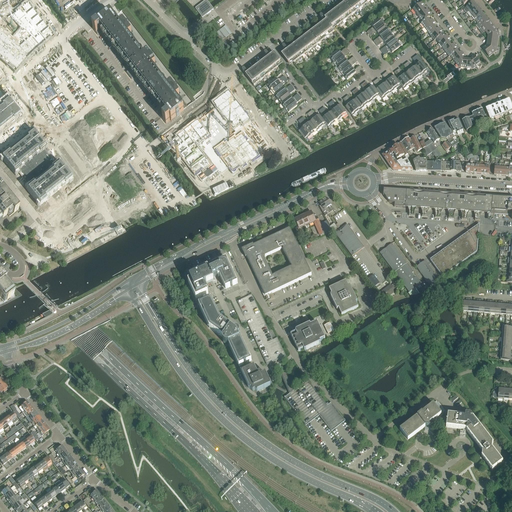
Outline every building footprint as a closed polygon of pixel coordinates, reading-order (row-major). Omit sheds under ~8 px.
[(213,9),(206,0),(196,8),(196,9),(195,9),(196,10),(202,18),(213,10),(213,9)] [(282,46),(282,47),(282,48),(284,50),(285,51),(294,63),(334,31),(333,30),(334,29),(335,28),(336,28),(336,27),(337,27),(339,25),(371,0),(346,0),(327,15),(326,15),(325,16),(325,17),(324,18),(323,18),(324,19),(325,20),(323,21),(287,49),(286,48),(285,46),(284,46),(283,46),(282,46)] [(422,2),(412,10),(416,14),(423,9),(421,6),(423,4),(422,2)] [(469,11),(477,6),(473,2),(463,9),(466,13),(469,11)] [(472,15),(480,10),(477,6),(469,11),(472,15)] [(0,22),(0,59),(14,70),(19,63),(21,64),(24,61),(36,50),(50,37),(22,7),(8,19),(0,22)] [(126,7),(121,11),(122,11),(188,98),(193,94),(126,7)] [(423,9),(416,14),(419,18),(428,11),(427,9),(425,11),(423,9)] [(475,20),(483,14),(480,10),(472,15),(475,20)] [(428,11),(419,18),(422,23),(428,18),(429,17),(428,15),(430,13),(428,11)] [(155,101),(163,112),(165,114),(161,118),(166,124),(170,121),(171,122),(172,122),(170,120),(171,120),(184,110),(183,110),(175,100),(179,96),(175,99),(171,94),(175,91),(171,94),(169,92),(173,88),(171,85),(166,88),(151,68),(155,65),(151,68),(146,62),(150,58),(147,54),(143,58),(127,37),(132,34),(129,31),(125,34),(123,32),(127,29),(127,28),(123,32),(119,27),(123,23),(119,26),(113,18),(117,15),(115,12),(114,12),(111,15),(110,15),(92,29),(97,35),(102,32),(112,45),(113,44),(132,69),(126,73),(132,80),(138,75),(157,100),(155,101)] [(478,24),(486,18),(483,14),(475,20),(478,24)] [(422,23),(421,24),(424,28),(433,21),(432,19),(430,21),(428,18),(422,23)] [(478,24),(476,25),(479,29),(481,28),(489,22),(486,18),(478,24)] [(368,35),(384,24),(380,19),(371,26),(373,28),(366,33),(368,35)] [(433,21),(424,28),(427,32),(434,27),(433,25),(435,23),(433,21)] [(488,36),(498,33),(497,32),(498,31),(490,21),(489,22),(481,28),(484,32),(485,31),(488,36)] [(387,28),(384,25),(386,23),(385,22),(384,24),(368,35),(370,38),(377,33),(378,35),(387,28)] [(226,26),(215,35),(221,43),(232,34),(226,26)] [(434,27),(427,32),(431,37),(440,29),(439,28),(436,29),(434,27)] [(375,44),(391,33),(387,28),(378,35),(380,37),(373,42),(375,44)] [(440,29),(431,37),(434,41),(436,40),(441,35),(439,33),(442,31),(440,29)] [(385,44),(394,37),(391,33),(375,44),(377,47),(384,42),(385,44)] [(498,33),(488,36),(487,46),(483,49),(489,57),(493,54),(493,53),(496,51),(496,47),(497,47),(498,37),(498,33)] [(441,35),(436,40),(439,44),(448,37),(447,35),(445,37),(443,34),(441,35)] [(382,53),(397,42),(394,37),(385,44),(386,46),(380,51),(382,53)] [(448,37),(439,44),(442,48),(449,43),(447,40),(450,39),(448,37)] [(397,42),(382,53),(384,56),(391,51),(392,53),(401,46),(397,42)] [(449,43),(442,48),(446,53),(455,45),(454,44),(451,45),(449,43)] [(455,45),(446,53),(449,57),(450,56),(456,51),(454,49),(456,47),(455,45)] [(333,63),(348,51),(346,48),(340,53),(338,51),(329,58),(333,63)] [(336,67),(345,60),(344,58),(350,54),(348,51),(333,63),(336,67)] [(456,51),(450,56),(453,60),(463,53),(461,51),(459,53),(457,51),(456,51)] [(278,67),(269,55),(267,52),(266,52),(265,52),(264,53),(264,54),(267,57),(246,72),(244,69),(243,69),(242,69),(242,70),(242,71),(244,74),(254,86),(278,67)] [(463,53),(453,60),(457,65),(463,59),(462,57),(464,55),(463,53)] [(472,59),(471,60),(476,67),(480,64),(473,54),(472,55),(471,56),(472,57),(473,58),(472,59)] [(415,67),(422,76),(427,72),(425,70),(427,68),(418,55),(412,59),(417,65),(415,67)] [(340,71),(355,60),(353,57),(347,62),(345,60),(336,67),(334,69),(338,73),(340,71)] [(463,59),(457,65),(459,68),(466,68),(467,60),(464,59),(463,59)] [(343,76),(352,69),(351,67),(357,63),(355,60),(340,71),(343,76)] [(467,60),(466,68),(472,69),(473,69),(476,67),(471,60),(467,60)] [(422,76),(415,67),(413,68),(409,62),(406,64),(417,79),(422,76)] [(413,83),(417,79),(406,64),(403,66),(408,72),(406,74),(413,83)] [(343,76),(347,81),(354,76),(355,78),(364,72),(360,66),(354,71),(352,69),(343,76)] [(413,83),(406,74),(404,75),(399,69),(397,71),(408,86),(413,83)] [(404,90),(408,86),(397,71),(394,73),(399,79),(397,81),(401,86),(404,90)] [(397,81),(394,77),(392,78),(387,72),(384,74),(396,89),(401,86),(397,81)] [(392,93),(396,89),(384,74),(382,76),(387,82),(385,84),(392,93)] [(271,91),(286,79),(284,76),(278,81),(276,79),(267,86),(271,91)] [(274,95),(283,88),(282,86),(288,81),(286,79),(271,91),(274,95)] [(392,93),(385,84),(383,85),(378,79),(375,81),(387,96),(392,93)] [(383,100),(387,96),(375,81),(373,83),(378,89),(376,91),(380,96),(383,100)] [(376,91),(373,87),(371,88),(366,82),(364,84),(375,99),(380,96),(376,91)] [(371,103),(375,99),(364,84),(361,86),(366,92),(364,94),(371,103)] [(278,100),(293,88),(291,85),(284,90),(283,88),(274,95),(278,100)] [(281,104),(290,97),(288,95),(295,90),(293,88),(278,100),(281,104)] [(371,103),(364,94),(362,95),(357,89),(355,91),(366,106),(371,103)] [(362,110),(366,106),(355,91),(352,93),(357,99),(355,101),(362,110)] [(0,158),(7,167),(30,196),(39,207),(71,181),(0,93),(0,158)] [(227,94),(215,103),(235,129),(241,124),(242,125),(248,121),(227,94)] [(285,109),(300,97),(298,94),(291,99),(290,97),(281,104),(285,109)] [(362,110),(355,101),(353,102),(348,96),(346,98),(357,113),(362,110)] [(300,97),(285,109),(288,113),(297,107),(295,104),(302,100),(300,97)] [(352,117),(357,113),(346,98),(343,100),(348,106),(346,108),(352,117)] [(331,103),(342,118),(347,115),(340,106),(338,107),(333,101),(331,103)] [(504,115),(509,113),(504,102),(500,104),(504,115)] [(338,122),(342,118),(331,103),(328,105),(333,111),(331,113),(338,122)] [(499,117),(504,115),(500,104),(495,106),(499,117)] [(495,118),(499,117),(495,106),(490,108),(495,118)] [(338,122),(331,113),(329,114),(324,108),(322,110),(333,125),(338,122)] [(490,120),(495,118),(490,108),(486,109),(488,115),(490,120)] [(490,120),(488,115),(485,116),(482,109),(472,114),(473,117),(475,122),(476,122),(478,121),(478,122),(482,121),(482,123),(487,121),(490,128),(493,127),(490,120)] [(329,129),(333,125),(322,110),(319,112),(324,118),(322,119),(322,120),(326,125),(329,129)] [(322,120),(322,119),(319,116),(317,117),(312,111),(310,113),(321,128),(326,125),(322,120)] [(317,132),(321,128),(310,113),(307,115),(312,121),(310,123),(317,132)] [(476,122),(475,122),(473,117),(462,121),(467,132),(473,129),(476,127),(475,125),(477,125),(476,122)] [(317,132),(310,123),(308,124),(303,118),(301,120),(312,135),(317,132)] [(308,139),(312,135),(301,120),(298,122),(303,128),(299,131),(305,139),(307,137),(308,139)] [(452,121),(448,123),(451,129),(453,133),(456,132),(457,133),(463,131),(458,120),(454,122),(453,122),(452,121)] [(459,144),(454,135),(453,136),(450,131),(449,131),(445,124),(434,129),(441,139),(446,140),(448,142),(452,148),(458,156),(464,152),(458,144),(459,144)] [(179,141),(172,146),(181,157),(183,156),(188,163),(189,162),(194,169),(204,161),(194,148),(202,142),(192,129),(178,139),(179,141)] [(427,132),(427,133),(429,137),(430,137),(434,143),(439,140),(432,129),(431,130),(431,129),(428,131),(428,132),(427,132)] [(419,144),(415,136),(410,139),(417,151),(417,152),(422,150),(419,144)] [(403,141),(402,142),(410,156),(412,155),(411,154),(410,152),(413,150),(414,152),(417,151),(410,139),(409,138),(403,141)] [(423,142),(419,144),(422,150),(424,153),(423,154),(426,159),(428,157),(429,159),(434,156),(436,160),(441,156),(432,144),(430,141),(425,144),(423,142)] [(452,148),(448,142),(442,146),(446,152),(452,148)] [(233,143),(221,152),(225,158),(234,170),(249,158),(237,143),(234,145),(233,143)] [(409,157),(408,155),(401,143),(398,145),(406,159),(409,157)] [(393,150),(389,152),(397,164),(406,159),(398,145),(392,148),(393,150)] [(393,171),(402,171),(389,152),(384,155),(384,157),(393,171)] [(406,159),(397,164),(402,171),(413,171),(410,166),(409,164),(406,159)] [(426,161),(420,160),(419,159),(413,163),(416,171),(427,172),(427,165),(426,165),(426,163),(426,161)] [(470,166),(467,165),(467,166),(466,173),(474,174),(475,163),(475,159),(471,160),(470,166)] [(441,172),(441,163),(441,160),(432,160),(432,163),(433,163),(432,172),(441,172)] [(0,224),(4,230),(22,215),(20,212),(22,211),(20,212),(13,204),(16,201),(10,194),(7,196),(0,187),(0,224)] [(492,197),(492,199),(488,198),(486,197),(484,197),(474,198),(474,199),(472,199),(472,198),(471,198),(461,196),(460,196),(459,196),(458,196),(448,197),(447,197),(446,197),(445,197),(444,196),(434,194),(432,194),(431,194),(421,195),(420,195),(419,195),(418,195),(418,194),(409,192),(407,192),(405,192),(404,192),(402,192),(401,192),(400,192),(399,192),(398,192),(397,192),(396,192),(393,191),(392,191),(391,191),(390,191),(388,191),(387,191),(386,192),(385,192),(385,193),(384,194),(384,195),(385,196),(388,202),(388,203),(389,203),(390,204),(391,204),(392,204),(392,205),(393,205),(394,205),(394,204),(394,207),(405,208),(406,207),(407,207),(409,207),(409,208),(415,209),(415,207),(416,207),(423,208),(422,209),(428,210),(428,208),(436,209),(436,210),(441,211),(441,209),(450,210),(450,211),(454,212),(454,210),(462,211),(462,212),(467,213),(467,211),(475,212),(475,213),(480,213),(481,212),(489,213),(488,214),(492,214),(492,197)] [(511,198),(492,197),(492,214),(510,216),(511,216),(511,217),(511,218),(511,219),(511,220),(511,198)] [(330,206),(332,205),(327,198),(322,201),(327,208),(328,210),(330,213),(333,211),(330,206)] [(322,201),(319,203),(321,206),(319,207),(323,213),(325,216),(328,214),(330,213),(328,210),(327,208),(322,201)] [(416,207),(407,207),(409,211),(409,212),(409,216),(414,217),(414,212),(416,207)] [(429,208),(420,208),(422,212),(422,213),(422,217),(427,218),(427,213),(427,212),(429,208)] [(443,209),(434,209),(435,213),(435,214),(435,218),(440,219),(441,214),(441,213),(443,209)] [(456,210),(447,210),(449,214),(449,215),(448,219),(454,219),(454,215),(454,214),(456,210)] [(469,211),(460,210),(462,215),(462,216),(461,220),(467,220),(467,216),(467,215),(469,211)] [(482,212),(473,211),(475,216),(475,221),(480,221),(480,217),(480,216),(482,212)] [(311,212),(305,215),(309,224),(314,222),(320,236),(321,236),(322,237),(329,234),(332,233),(329,226),(327,221),(320,224),(317,217),(314,219),(311,212)] [(309,224),(305,215),(300,217),(304,227),(307,232),(309,232),(306,226),(309,224)] [(299,229),(304,227),(300,217),(295,220),(297,225),(294,226),(297,234),(301,233),(299,229)] [(334,232),(335,234),(334,234),(336,237),(336,236),(352,257),(364,248),(347,225),(339,231),(338,229),(334,232)] [(435,258),(430,262),(442,278),(477,252),(479,225),(445,251),(444,248),(433,254),(435,258)] [(265,300),(266,302),(271,300),(269,295),(311,275),(303,257),(289,229),(263,241),(263,239),(246,247),(245,245),(240,247),(245,257),(246,257),(256,276),(254,277),(264,297),(265,296),(266,299),(265,300)] [(413,273),(392,245),(392,244),(380,253),(409,293),(408,294),(410,296),(411,296),(412,296),(419,294),(415,289),(421,284),(416,277),(417,276),(414,273),(413,273)] [(190,281),(188,282),(196,299),(208,294),(204,284),(208,282),(213,280),(213,279),(217,277),(218,277),(219,277),(225,289),(230,287),(232,288),(233,286),(238,284),(228,264),(228,263),(227,262),(226,261),(225,261),(224,261),(223,261),(222,261),(221,261),(212,265),(213,267),(208,269),(208,267),(191,275),(191,277),(188,278),(190,281)] [(425,261),(416,268),(430,287),(439,281),(428,266),(425,261)] [(0,298),(0,299),(2,300),(4,303),(14,295),(13,295),(11,291),(10,291),(10,290),(11,290),(8,285),(1,277),(0,275),(0,298)] [(369,279),(375,287),(379,284),(377,281),(374,276),(369,279)] [(341,316),(358,308),(356,303),(357,302),(350,286),(348,287),(346,282),(329,289),(331,295),(330,296),(330,297),(337,310),(338,309),(341,316)] [(391,285),(380,293),(385,300),(395,292),(394,290),(397,289),(393,284),(391,286),(391,285)] [(238,302),(267,365),(286,356),(278,338),(273,341),(252,296),(242,301),(238,302)] [(220,319),(211,300),(206,302),(204,301),(204,303),(199,305),(209,328),(223,338),(223,339),(223,340),(223,341),(223,342),(223,343),(224,344),(225,345),(226,345),(227,345),(228,345),(229,345),(239,367),(244,364),(246,365),(246,363),(251,361),(240,336),(238,337),(237,334),(238,333),(237,332),(236,332),(233,330),(234,329),(220,319)] [(51,310),(42,314),(42,315),(45,318),(46,318),(50,316),(51,315),(52,315),(52,314),(52,313),(52,312),(52,311),(52,310),(51,310)] [(329,321),(321,324),(328,337),(335,334),(329,321)] [(304,350),(304,351),(320,344),(320,342),(325,340),(317,323),(311,326),(310,324),(296,331),(296,332),(295,332),(295,333),(296,333),(290,335),(298,352),(304,350)] [(254,368),(241,373),(250,390),(252,389),(253,392),(256,390),(257,393),(270,386),(265,374),(261,376),(260,373),(257,374),(254,368)] [(289,395),(285,398),(307,427),(313,422),(320,417),(332,433),(339,428),(346,422),(332,405),(328,407),(308,381),(292,392),(289,395)] [(503,402),(504,387),(502,387),(502,390),(496,389),(496,392),(494,392),(493,394),(492,397),(494,400),(498,400),(498,399),(498,402),(503,402)] [(434,403),(442,414),(445,411),(438,402),(438,403),(436,401),(434,403)] [(27,402),(19,408),(23,413),(31,407),(27,402)] [(429,423),(441,414),(433,404),(421,413),(419,409),(414,413),(417,417),(400,430),(408,440),(425,427),(429,427),(429,423)] [(26,418),(29,416),(34,412),(31,407),(23,413),(26,418)] [(447,428),(463,430),(466,431),(482,452),(482,457),(481,458),(491,471),(501,463),(491,450),(492,445),(472,419),(470,418),(470,417),(471,416),(468,411),(463,415),(464,416),(464,417),(448,415),(447,428)] [(11,412),(7,416),(7,417),(12,422),(13,424),(18,421),(16,419),(12,413),(11,412)] [(31,422),(38,416),(34,412),(29,416),(31,419),(30,420),(31,422)] [(34,427),(36,426),(42,421),(38,416),(31,422),(30,422),(34,427)] [(7,426),(12,422),(7,417),(3,420),(7,426)] [(9,427),(7,426),(3,420),(0,422),(0,425),(3,429),(4,431),(9,427)] [(45,426),(44,424),(42,421),(36,426),(38,428),(36,430),(37,432),(45,426)] [(41,437),(49,431),(45,426),(37,432),(41,437)] [(28,434),(24,437),(30,445),(34,442),(30,436),(28,434)] [(25,449),(30,445),(24,437),(19,441),(20,441),(25,449)] [(21,452),(25,449),(20,441),(15,445),(21,452)] [(15,445),(11,448),(16,455),(21,452),(15,445)] [(61,447),(56,451),(58,454),(57,455),(59,457),(65,452),(61,447)] [(12,459),(16,455),(11,448),(6,452),(12,459)] [(5,453),(2,455),(3,456),(7,462),(12,459),(6,452),(5,450),(3,452),(5,453)] [(65,452),(59,457),(57,458),(58,460),(61,458),(63,461),(69,456),(65,452)] [(63,461),(62,462),(66,466),(73,461),(69,456),(63,461)] [(47,458),(42,461),(47,467),(51,463),(47,458)] [(48,469),(47,467),(42,461),(38,464),(42,470),(44,472),(48,469)] [(73,461),(66,466),(70,471),(76,466),(73,461)] [(38,473),(42,470),(38,464),(33,468),(38,473)] [(70,471),(69,471),(73,476),(80,470),(76,466),(70,471)] [(33,477),(38,473),(33,468),(29,471),(33,477)] [(82,477),(84,475),(80,470),(73,476),(72,477),(73,479),(76,477),(77,479),(79,482),(83,479),(82,477)] [(29,471),(24,474),(29,480),(30,482),(34,478),(33,477),(29,471)] [(24,483),(29,480),(24,474),(20,478),(24,483)] [(25,485),(24,483),(20,478),(15,481),(21,489),(25,485)] [(69,486),(65,481),(61,484),(65,490),(69,486)] [(15,489),(18,487),(14,482),(12,484),(14,487),(10,489),(8,487),(1,492),(5,497),(12,491),(15,489)] [(59,482),(54,485),(56,487),(60,493),(65,490),(61,484),(59,482)] [(56,496),(60,493),(56,487),(52,491),(56,496)] [(16,496),(12,491),(5,497),(9,502),(16,496)] [(51,500),(56,496),(52,491),(47,494),(51,500)] [(93,501),(100,496),(96,491),(91,495),(93,498),(92,499),(93,501)] [(47,503),(51,500),(47,494),(43,498),(47,503)] [(41,499),(38,501),(42,507),(47,503),(43,498),(41,495),(39,497),(41,499)] [(12,506),(20,501),(16,496),(9,502),(12,506)] [(98,505),(104,500),(100,496),(93,501),(95,503),(96,502),(98,505)] [(42,507),(38,501),(36,499),(32,502),(38,510),(42,507)] [(101,510),(107,505),(104,500),(98,505),(97,506),(99,509),(100,509),(101,510)] [(23,505),(20,501),(12,506),(16,511),(23,505)] [(83,509),(86,507),(82,502),(77,505),(81,511),(82,511),(83,511),(85,511),(83,509)]
